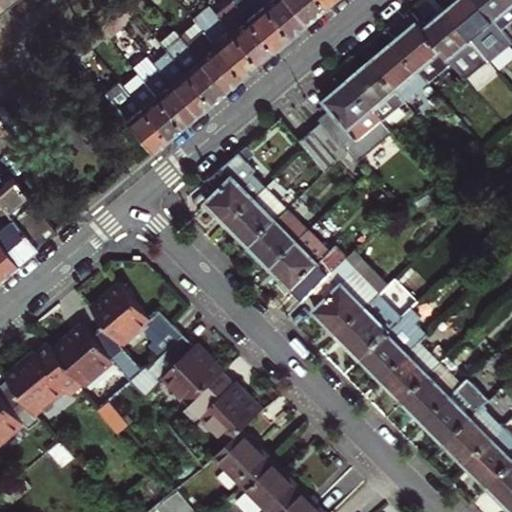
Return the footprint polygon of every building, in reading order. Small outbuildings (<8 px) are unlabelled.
[(310,22),(291,0),(274,0),(273,0),(263,0),(268,5),(294,36),(302,29),(310,22)] [(291,0),(310,22),(319,15),(332,4),(328,0),(291,0)] [(501,31),(473,0),(460,0),(458,2),(445,13),(486,61),(489,64),(511,44),(501,31)] [(511,0),(473,0),(501,31),(511,21),(511,0)] [(294,36),(268,5),(257,15),(247,2),(242,7),(278,49),(285,43),(294,36)] [(225,21),(235,33),(261,64),(269,57),(278,49),(242,7),(225,21)] [(434,22),(423,32),(440,52),(450,64),(464,80),(486,61),(445,13),(434,22)] [(416,73),(440,52),(423,32),(416,25),(406,34),(392,45),(416,73)] [(209,34),(219,46),(245,77),(253,70),(261,64),(235,33),(225,41),(217,33),(216,34),(212,30),(209,34)] [(245,77),(219,46),(210,54),(199,41),(194,46),(230,89),(238,83),(245,77)] [(382,53),(370,64),(394,92),(403,102),(405,103),(427,85),(416,73),(392,45),(382,53)] [(230,89),(194,46),(179,59),(216,102),(223,96),(230,89)] [(427,85),(450,64),(440,52),(416,73),(427,85)] [(201,114),(165,71),(154,59),(140,71),(150,83),(187,126),(195,120),(201,114)] [(216,102),(179,59),(165,71),(201,114),(209,107),(216,102)] [(394,92),(370,64),(360,72),(348,83),(372,112),(394,92)] [(187,126),(150,83),(144,89),(155,101),(146,109),(172,139),(180,132),(187,126)] [(380,122),(372,112),(348,83),(337,92),(324,103),(331,110),(320,119),(323,122),(358,163),(392,135),(380,122)] [(380,122),(403,102),(394,92),(372,112),(380,122)] [(172,139),(146,109),(135,96),(119,109),(155,153),(165,145),(172,139)] [(323,122),(312,132),(336,162),(357,183),(366,173),(358,163),(323,122)] [(336,162),(312,132),(309,135),(300,143),(324,172),(336,162)] [(242,153),(207,182),(217,194),(207,203),(217,213),(229,225),(256,199),(234,176),(248,162),(249,162),(242,153)] [(346,259),(350,255),(336,241),(331,246),(248,162),(234,176),(256,199),(277,220),(299,242),(320,264),(328,256),(338,266),(346,259)] [(17,181),(0,195),(0,199),(41,248),(52,240),(61,232),(37,204),(23,215),(18,210),(31,198),(17,181)] [(0,219),(6,226),(0,231),(0,238),(22,265),(31,257),(41,248),(0,199),(0,219)] [(250,247),(277,220),(256,199),(229,225),(238,235),(250,247)] [(272,269),(299,242),(277,220),(250,247),(262,259),(272,269)] [(22,265),(0,238),(0,277),(3,281),(11,274),(22,265)] [(299,242),(272,269),(282,278),(293,289),(304,279),(314,290),(338,266),(328,256),(320,264),(299,242)] [(368,281),(346,259),(338,266),(314,290),(327,303),(318,313),(326,321),(339,335),(369,306),(357,293),(368,281)] [(391,329),(403,317),(368,281),(357,293),(369,306),(391,329)] [(153,366),(156,369),(188,335),(167,312),(158,319),(151,311),(126,283),(97,308),(111,325),(150,369),(153,366)] [(351,346),(362,358),(388,333),(391,329),(369,306),(339,335),(351,346)] [(388,333),(409,354),(420,343),(407,330),(412,325),(403,317),(391,329),(388,333)] [(150,369),(111,325),(101,333),(90,322),(78,332),(59,349),(90,385),(119,361),(137,382),(150,369)] [(384,380),(409,354),(388,333),(362,358),(372,368),(384,380)] [(227,374),(230,371),(213,354),(203,344),(200,347),(188,335),(156,369),(153,366),(150,369),(137,382),(150,397),(170,377),(196,404),(227,374)] [(409,354),(430,376),(442,364),(420,343),(409,354)] [(15,381),(42,413),(72,388),(78,395),(90,385),(59,349),(57,345),(46,355),(43,351),(27,365),(12,378),(15,381)] [(405,401),(430,376),(409,354),(384,380),(394,390),(405,401)] [(430,376),(452,397),(463,386),(442,364),(430,376)] [(207,416),(235,445),(249,434),(260,424),(271,414),(249,392),(241,382),(238,386),(227,374),(196,404),(188,411),(199,423),(207,416)] [(430,376),(405,401),(416,412),(426,422),(452,397),(430,376)] [(484,406),(492,399),(471,378),(463,386),(452,397),(473,418),(484,406)] [(36,432),(49,421),(42,413),(15,381),(3,391),(0,388),(0,446),(1,448),(30,423),(36,432)] [(447,443),(473,418),(452,397),(426,422),(436,432),(447,443)] [(130,420),(114,402),(104,410),(121,429),(130,420)] [(505,427),(484,406),(473,418),(493,439),(505,427)] [(493,439),(473,418),(447,443),(458,454),(469,465),(493,439)] [(493,439),(511,457),(511,434),(505,427),(493,439)] [(249,434),(235,445),(216,460),(233,475),(224,484),(240,500),(249,491),(278,463),(261,446),(249,434)] [(511,463),(511,457),(493,439),(469,465),(479,476),(490,486),(511,463)] [(0,463),(8,457),(1,448),(0,446),(0,463)] [(278,463),(249,491),(271,511),(284,511),(306,490),(291,475),(278,463)] [(501,497),(511,508),(511,463),(490,486),(501,497)] [(184,487),(162,504),(168,511),(176,511),(193,499),(184,487)] [(306,490),(284,511),(327,511),(318,503),(306,490)] [(176,511),(202,511),(203,511),(193,499),(176,511)]
